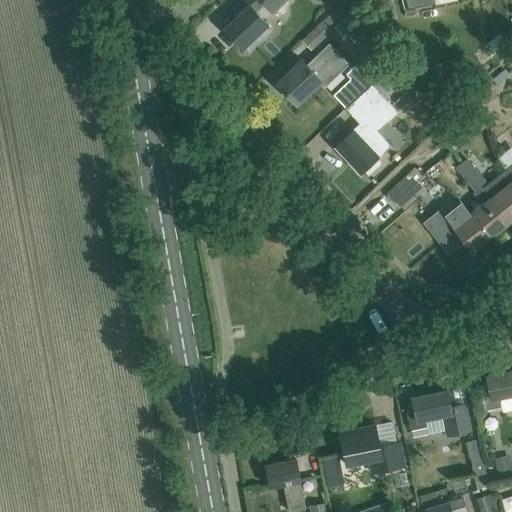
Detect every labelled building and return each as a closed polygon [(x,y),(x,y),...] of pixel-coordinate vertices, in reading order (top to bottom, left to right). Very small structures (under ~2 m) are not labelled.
[(273,13),(286,0),(242,0),(232,10),(238,17),(226,28),(244,47),(245,47),(249,51),(271,30),(267,26),(267,25),(255,12),(265,3),(273,13)] [(406,0),(409,9),(436,4),(435,0),(406,0)] [(331,12),(301,41),(311,51),(333,30),(341,39),(356,25),(347,16),(341,22),(331,12)] [(303,60),(278,83),(297,104),(321,82),(325,86),(348,65),(330,45),(308,66),(303,60)] [(351,78),(334,95),(345,107),(381,73),(365,57),(347,74),(351,78)] [(379,78),(391,91),(406,77),(394,64),(379,78)] [(361,172),(362,173),(365,170),(369,174),(381,163),(377,159),(391,146),(377,132),(398,112),(372,85),(348,109),(361,123),(337,146),(337,147),(338,147),(361,172)] [(462,135),(480,119),(466,106),(449,121),(462,135)] [(468,179),(477,172),(467,160),(458,167),(468,179)] [(511,187),(511,164),(501,173),(510,184),(511,187)] [(413,168),(385,194),(399,208),(429,179),(413,168)] [(509,222),(491,199),(483,188),(487,184),(477,172),(468,179),(478,191),(475,193),(484,205),(473,214),(490,237),(509,222)] [(487,184),(483,188),(491,199),(509,222),(511,219),(511,187),(510,184),(501,173),(487,184)] [(455,242),(462,236),(473,251),(490,237),(473,214),(463,201),(446,214),(442,210),(426,223),(449,252),(457,245),(455,242)] [(511,372),(487,378),(489,384),(480,386),(485,411),(502,408),(500,397),(511,394),(511,372)] [(452,412),(448,392),(413,399),(414,405),(406,407),(411,430),(427,427),(425,418),(442,415),(447,436),(472,431),(467,409),(452,412)] [(404,467),(400,443),(380,446),(376,425),(340,432),(345,454),(344,454),(347,465),(370,460),(372,473),(404,467)] [(482,461),(478,440),(467,442),(474,482),(487,480),(484,460),(482,461)] [(325,470),(338,467),(336,457),(323,460),(325,470)] [(301,481),(296,459),(266,465),(266,468),(264,468),(265,477),(268,476),(270,487),(284,484),(289,511),(306,509),(300,481),(301,481)] [(511,461),(511,459),(495,462),(498,478),(511,474),(511,461)] [(487,480),(474,482),(476,490),(488,486),(487,480)] [(494,511),(489,495),(476,499),(480,511),(494,511)] [(467,511),(464,498),(449,503),(452,511),(467,511)] [(310,505),(311,511),(326,511),(325,503),(310,505)] [(452,511),(449,503),(426,511),(452,511)]
